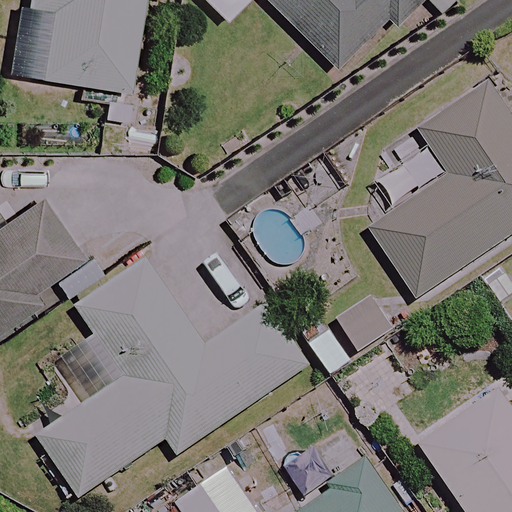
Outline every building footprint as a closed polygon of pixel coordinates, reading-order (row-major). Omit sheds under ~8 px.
[(146,0),(28,0),(19,77),(135,92),(146,0)] [(265,0),(340,71),(391,19),(401,29),(428,0),(265,0)] [(511,118),(492,89),(423,135),(452,180),(374,232),(420,300),(511,238),(511,118)] [(158,107),(106,102),(102,146),(154,151),(158,107)] [(0,230),(0,336),(44,307),(35,294),(56,281),(66,296),(95,277),(45,201),(0,230)] [(80,310),(129,383),(88,411),(83,404),(37,434),(80,499),(169,441),(179,457),(299,377),(257,313),(206,347),(150,263),(80,310)] [(405,326),(379,294),(340,325),(367,357),(405,326)] [(354,365),(334,332),(311,347),(331,379),(354,365)] [(413,392),(386,355),(343,386),(370,423),(413,392)] [(511,511),(511,409),(498,389),(421,442),(468,511),(511,511)] [(325,396),(320,396),(315,397),(312,398),(308,400),(305,403),(302,406),(300,409),(298,413),(298,417),(298,422),(298,426),(300,430),(302,433),(304,436),(307,439),(311,441),(315,443),(319,443),(323,444),(327,443),(331,442),(335,440),(338,437),(341,434),(343,430),(344,426),(345,422),(345,418),(344,414),(343,410),(341,407),(338,403),(335,401),(332,398),(328,397),(325,396)] [(407,511),(373,463),(304,511),(407,511)] [(255,511),(229,471),(178,504),(183,511),(255,511)]
